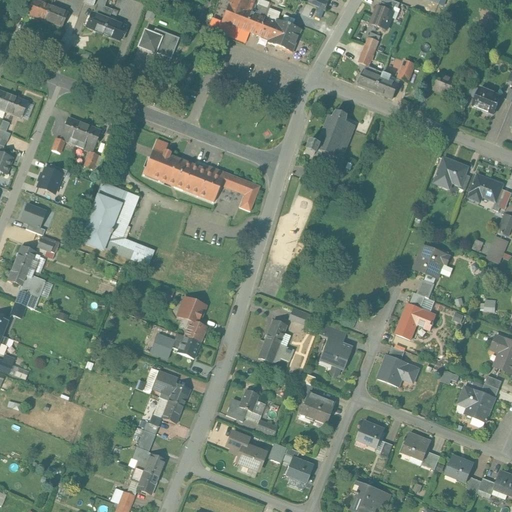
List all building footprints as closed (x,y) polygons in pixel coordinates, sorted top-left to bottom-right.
[(98,0),(93,15),(91,14),(86,28),(103,35),(109,21),(112,11),(104,7),(106,0),(98,0)] [(245,0),(245,1),(240,0),(230,0),(229,6),(228,5),(221,23),(243,31),(250,14),(253,5),(254,0),(245,0)] [(268,4),(257,0),(254,0),(253,5),(266,10),(266,9),(268,4)] [(327,4),(318,0),(309,0),(308,4),(324,11),(327,4)] [(400,4),(388,0),(381,0),(380,5),(381,5),(379,9),(392,14),(394,8),(398,10),(400,4)] [(50,7),(33,1),(28,15),(44,21),(50,7)] [(136,9),(120,2),(116,11),(132,18),(136,9)] [(266,10),(253,5),(250,14),(272,23),(275,24),(276,22),(277,22),(280,14),(266,9),(266,10)] [(67,14),(50,7),(44,21),(62,28),(67,14)] [(379,9),(377,8),(370,25),(386,31),(391,19),(396,20),(400,10),(398,10),(394,8),(392,14),(379,9)] [(265,40),(272,23),(250,14),(243,31),(253,35),(265,40)] [(116,24),(109,21),(103,35),(120,41),(126,27),(122,26),(123,22),(117,20),(116,24)] [(277,22),(276,22),(275,24),(272,23),(265,40),(268,41),(268,44),(292,54),(301,31),(277,22)] [(162,38),(156,54),(171,60),(179,40),(155,30),(153,35),(162,38)] [(153,35),(144,31),(137,49),(155,56),(156,54),(162,38),(153,35)] [(380,37),(371,34),(368,39),(378,43),(380,37)] [(378,43),(368,39),(366,46),(375,50),(378,43)] [(375,50),(366,46),(359,63),(369,67),(371,62),(372,62),(374,57),(373,57),(375,50)] [(436,56),(433,65),(438,67),(441,58),(436,56)] [(490,60),(481,56),(479,61),(488,65),(490,60)] [(414,66),(405,63),(400,79),(408,82),(414,66)] [(383,74),(370,69),(368,73),(364,72),(358,86),(375,93),(381,78),(383,74)] [(442,76),(439,75),(433,91),(450,97),(456,82),(448,79),(449,76),(443,73),(442,76)] [(398,85),(381,78),(375,93),(392,100),(398,85)] [(500,98),(480,90),(473,107),(493,116),(500,98)] [(10,97),(0,93),(0,111),(4,113),(10,97)] [(27,104),(11,97),(11,98),(10,97),(4,113),(21,120),(27,104)] [(344,116),(335,112),(331,118),(328,117),(316,147),(308,143),(304,154),(313,158),(316,152),(332,159),(329,166),(339,170),(344,158),(342,157),(354,127),(343,123),(344,116)] [(85,126),(69,120),(62,136),(71,140),(69,145),(76,148),(85,126)] [(9,124),(2,121),(0,126),(0,131),(5,133),(9,124)] [(101,133),(85,126),(76,148),(83,151),(85,146),(94,149),(101,133)] [(0,131),(0,140),(6,143),(9,135),(5,133),(0,131)] [(65,143),(57,140),(52,152),(60,155),(65,143)] [(207,173),(170,158),(171,155),(165,153),(164,156),(153,151),(143,177),(213,205),(219,188),(244,198),(240,210),(250,214),(259,189),(209,169),(207,173)] [(103,159),(89,153),(83,168),(92,171),(94,166),(99,168),(103,159)] [(0,155),(0,173),(5,175),(12,160),(0,155)] [(467,171),(443,162),(434,186),(444,190),(447,182),(460,187),(461,187),(464,177),(467,171)] [(44,170),(36,189),(55,196),(62,178),(44,170)] [(464,177),(461,187),(460,187),(458,191),(464,193),(470,179),(464,177)] [(502,188),(477,179),(469,202),(480,206),(482,199),(494,203),(496,204),(498,199),(502,188)] [(137,200),(103,186),(79,243),(102,253),(103,251),(146,268),(152,254),(121,241),(137,200)] [(498,199),(496,204),(494,203),(491,211),(498,214),(503,201),(498,199)] [(46,213),(26,206),(20,223),(40,231),(46,213)] [(511,227),(511,218),(504,215),(497,233),(508,238),(511,227)] [(499,265),(509,242),(496,236),(486,259),(499,265)] [(54,245),(40,240),(37,248),(51,253),(54,245)] [(480,253),(484,243),(476,240),(472,249),(480,253)] [(35,254),(20,248),(14,265),(34,273),(37,265),(32,263),(35,254)] [(451,260),(426,249),(416,273),(436,281),(442,267),(448,269),(451,260)] [(34,273),(14,265),(7,283),(21,288),(19,293),(37,300),(43,286),(45,286),(46,285),(31,279),(34,273)] [(439,290),(423,283),(418,296),(427,300),(434,302),(439,290)] [(173,294),(160,289),(157,296),(170,302),(173,294)] [(37,300),(19,293),(15,303),(25,308),(33,311),(37,300)] [(418,296),(415,295),(410,309),(422,313),(427,300),(418,296)] [(204,307),(185,299),(178,318),(189,322),(190,321),(197,324),(204,307)] [(485,312),(496,313),(496,300),(485,300),(485,312)] [(25,308),(15,303),(10,315),(21,320),(25,308)] [(410,309),(407,308),(396,337),(413,343),(418,328),(432,333),(437,319),(422,313),(410,309)] [(310,316),(293,309),(289,319),(294,322),(300,325),(300,324),(306,326),(310,316)] [(8,320),(0,316),(0,336),(2,337),(8,320)] [(197,324),(190,321),(189,322),(183,338),(200,344),(207,328),(197,324)] [(286,327),(273,322),(258,359),(271,365),(272,363),(274,363),(279,361),(279,359),(289,363),(294,351),(279,345),(286,327)] [(337,331),(322,326),(318,337),(327,340),(328,340),(333,342),(337,331)] [(346,335),(337,331),(333,342),(342,345),(346,335)] [(183,338),(177,335),(174,342),(171,348),(172,349),(178,351),(177,354),(193,361),(200,344),(183,338)] [(174,342),(159,336),(155,346),(156,347),(156,346),(170,352),(172,349),(171,348),(174,342)] [(511,343),(497,338),(492,351),(500,354),(495,367),(511,374),(511,373),(511,343)] [(333,342),(328,340),(327,340),(319,362),(332,367),(329,374),(337,377),(340,370),(345,357),(347,358),(351,349),(342,345),(333,342)] [(170,352),(156,346),(156,347),(153,355),(167,360),(170,352)] [(405,353),(392,348),(389,357),(401,362),(405,353)] [(14,360),(4,356),(2,362),(0,361),(0,371),(8,375),(12,366),(14,360)] [(389,357),(387,357),(378,380),(398,388),(402,379),(413,384),(418,370),(407,366),(407,365),(401,362),(389,357)] [(180,363),(170,360),(168,365),(178,369),(180,363)] [(29,372),(12,366),(8,375),(25,382),(29,372)] [(458,378),(444,372),(440,383),(449,386),(451,381),(456,383),(458,378)] [(189,391),(175,386),(177,380),(158,373),(151,390),(170,397),(168,403),(182,408),(189,391)] [(311,386),(314,378),(307,375),(304,383),(311,386)] [(500,382),(488,377),(485,385),(497,390),(500,382)] [(312,388),(300,383),(297,391),(307,395),(307,394),(310,395),(312,388)] [(485,385),(482,391),(494,396),(497,390),(485,385)] [(495,400),(474,391),(474,392),(465,389),(458,405),(468,409),(465,416),(473,419),(471,424),(483,429),(485,424),(495,400)] [(258,398),(246,393),(244,398),(257,402),(258,398)] [(310,395),(307,394),(307,395),(300,415),(326,425),(334,405),(310,395)] [(241,404),(233,401),(226,417),(243,424),(247,412),(252,414),(257,402),(244,398),(241,404)] [(168,403),(161,419),(175,425),(182,408),(168,403)] [(278,430),(260,423),(256,434),(274,441),(278,430)] [(384,431),(364,423),(357,441),(358,441),(376,448),(376,449),(377,449),(384,431)] [(158,428),(146,424),(143,432),(155,436),(158,428)] [(143,432),(136,449),(148,454),(155,436),(143,432)] [(244,447),(247,440),(232,434),(227,448),(230,449),(228,453),(240,458),(237,464),(240,465),(237,472),(254,479),(264,455),(244,447)] [(431,443),(409,435),(402,454),(403,453),(411,457),(423,462),(426,454),(431,443)] [(393,447),(385,444),(380,456),(388,459),(393,447)] [(299,454),(287,449),(285,456),(292,459),(296,460),(299,454)] [(164,462),(135,451),(132,460),(137,462),(134,470),(158,479),(164,462)] [(439,459),(426,454),(423,462),(421,466),(435,471),(439,459)] [(22,467),(0,458),(0,466),(19,474),(22,467)] [(386,461),(377,458),(374,471),(382,473),(386,461)] [(473,466),(452,458),(445,475),(466,483),(473,466)] [(296,460),(292,459),(285,477),(298,482),(298,481),(305,483),(305,485),(306,485),(313,467),(296,460)] [(158,479),(134,470),(129,481),(138,485),(136,490),(151,496),(158,479)] [(511,478),(501,474),(501,473),(500,473),(496,484),(493,491),(493,492),(494,489),(508,494),(507,497),(511,498),(511,478)] [(481,483),(471,479),(466,492),(476,496),(478,491),(481,483)] [(496,484),(483,480),(481,483),(478,491),(492,496),(493,492),(493,491),(496,484)] [(378,493),(362,486),(358,495),(356,494),(355,496),(357,497),(351,511),(374,511),(376,510),(375,508),(373,507),(374,504),(378,493)] [(118,491),(114,503),(118,505),(123,493),(118,491)] [(134,497),(123,493),(118,505),(129,510),(134,497)] [(390,497),(378,493),(374,504),(386,508),(390,497)]
